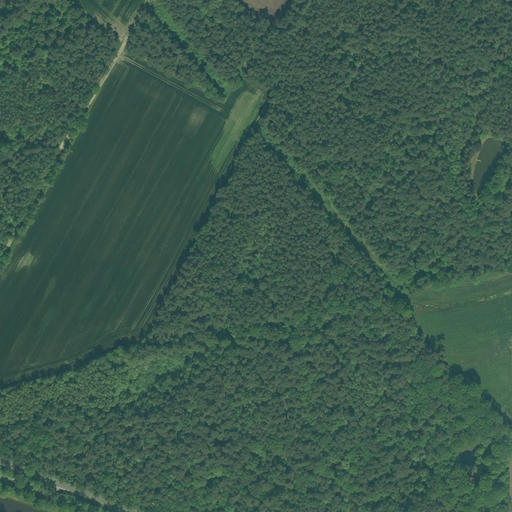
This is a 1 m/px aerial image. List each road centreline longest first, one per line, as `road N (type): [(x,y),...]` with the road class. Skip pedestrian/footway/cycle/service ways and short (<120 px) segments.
road 1 (track): [(511,268),(9,397)]
road 2 (track): [(147,0),(0,255)]
road 3 (track): [(511,227),(472,218),(460,180),(475,117),(511,69)]
road 4 (track): [(366,511),(319,320)]
road 5 (tertiary): [(131,511),(0,460)]
road 6 (track): [(475,117),(411,0)]
